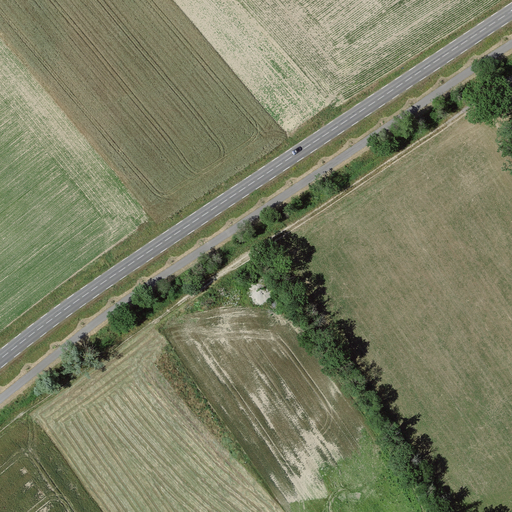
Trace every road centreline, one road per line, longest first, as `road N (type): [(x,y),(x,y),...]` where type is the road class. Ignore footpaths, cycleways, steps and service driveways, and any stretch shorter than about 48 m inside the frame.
road 1 (track): [(511,77),(135,327),(0,428)]
road 2 (secondary): [(511,10),(146,252),(0,359)]
